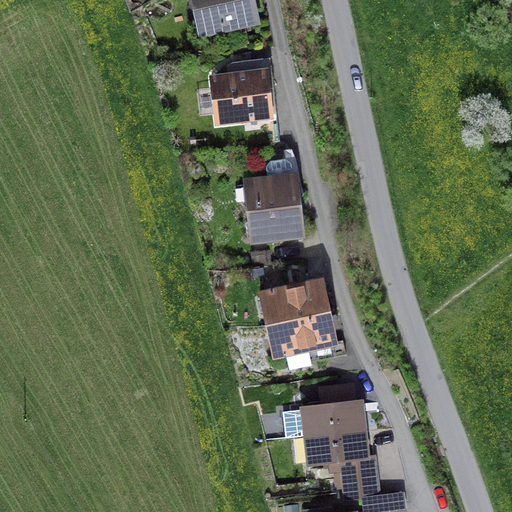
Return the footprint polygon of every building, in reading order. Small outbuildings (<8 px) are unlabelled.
[(251,20),(246,0),(197,0),(205,31),(251,20)] [(213,80),(218,121),(269,115),(264,74),(213,80)] [(252,222),(254,239),(299,234),(293,179),(248,184),(250,201),(246,206),(245,212),(248,218),(252,222)] [(274,324),(326,313),(327,312),(320,282),(267,294),(274,324)] [(342,341),(333,343),(327,312),(326,313),(274,324),(280,354),(286,353),(289,367),(345,355),(342,341)] [(283,412),(286,438),(306,436),(363,429),(360,403),(353,404),(351,384),(322,388),(324,407),(283,412)] [(342,469),(367,466),(363,429),(306,436),(309,463),(331,461),(332,472),(342,470),(342,469)] [(342,469),(342,470),(344,489),(376,485),(373,466),(367,466),(342,469)] [(402,492),(377,495),(376,485),(344,489),(345,500),(363,498),(364,511),(377,511),(403,509),(402,492)]
